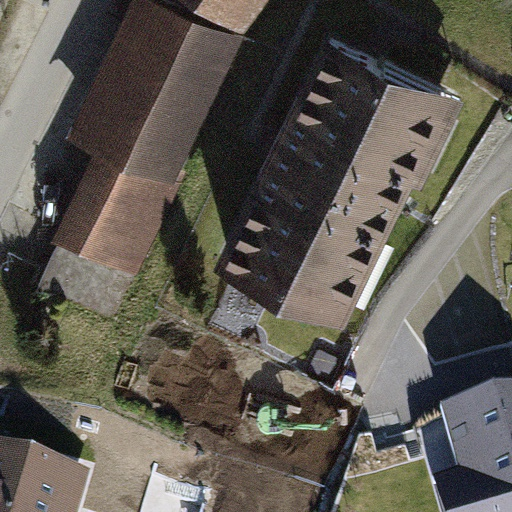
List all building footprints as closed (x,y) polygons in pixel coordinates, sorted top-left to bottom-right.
[(108,136),(65,226),(77,231),(50,287),(117,319),(143,264),(129,258),(236,32),(168,0),(144,0),(85,125),(108,136)] [(242,0),(210,0),(232,15),(242,0)] [(455,99),(328,42),(225,269),(352,326),(455,99)] [(511,511),(511,400),(443,421),(460,478),(435,486),(442,511),(511,511)] [(66,511),(76,478),(0,456),(0,511),(66,511)]
